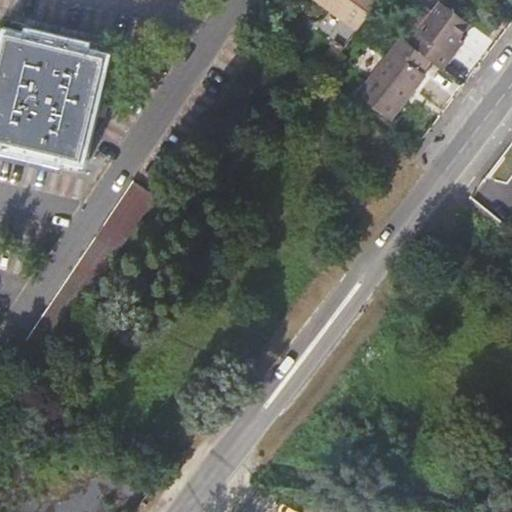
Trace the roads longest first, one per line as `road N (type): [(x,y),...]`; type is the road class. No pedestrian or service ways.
road 1 (tertiary): [(511,91),(187,511)]
road 2 (residential): [(216,27),(0,349)]
